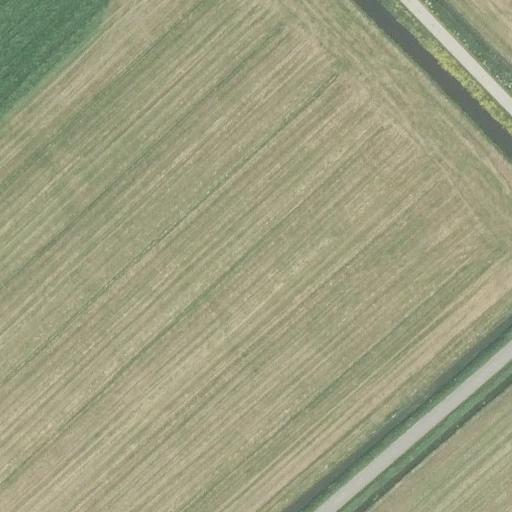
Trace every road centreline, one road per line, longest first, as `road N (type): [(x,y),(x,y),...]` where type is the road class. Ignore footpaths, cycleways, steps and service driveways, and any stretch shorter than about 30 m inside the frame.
road 1 (unclassified): [(322,511),(511,346)]
road 2 (unclassified): [(511,109),(407,0)]
